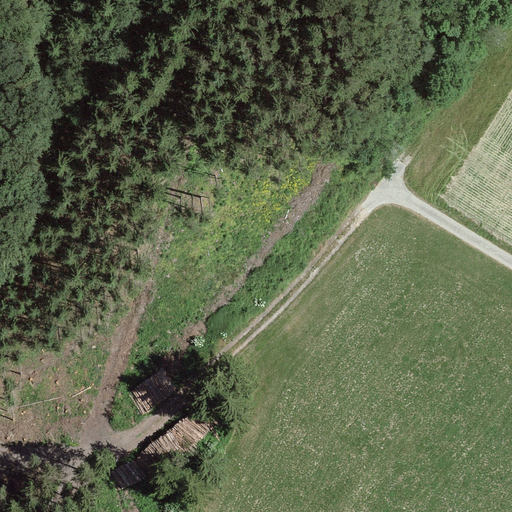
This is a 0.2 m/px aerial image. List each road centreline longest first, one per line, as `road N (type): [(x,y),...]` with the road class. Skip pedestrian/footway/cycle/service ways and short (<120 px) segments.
road 1 (track): [(118,453),(281,307),(389,188)]
road 2 (track): [(151,0),(27,177),(0,229)]
road 3 (track): [(389,188),(511,9)]
road 4 (track): [(511,263),(389,188)]
